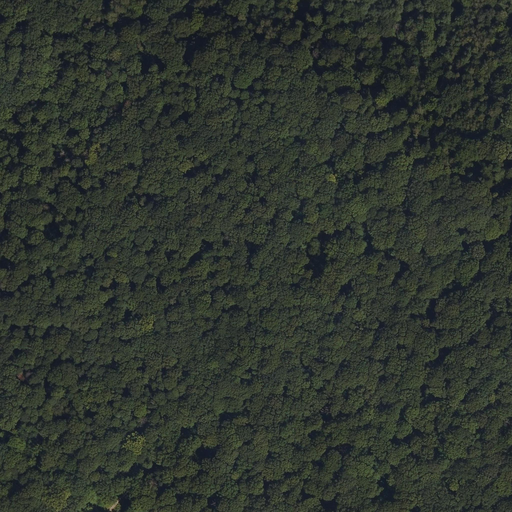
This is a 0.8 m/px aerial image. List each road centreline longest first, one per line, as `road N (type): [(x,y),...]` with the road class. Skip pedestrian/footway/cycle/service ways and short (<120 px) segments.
road 1 (track): [(179,0),(400,208),(102,511)]
road 2 (track): [(511,103),(403,38),(295,0)]
road 3 (track): [(0,413),(102,511)]
